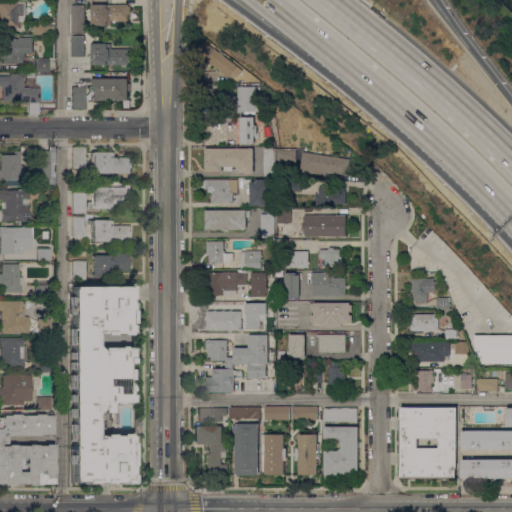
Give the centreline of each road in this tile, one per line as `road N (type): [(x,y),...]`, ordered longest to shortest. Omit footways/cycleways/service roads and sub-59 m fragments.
road 1 (tertiary): [(511,505),(0,507)]
road 2 (residential): [(378,505),(378,240),(385,203)]
road 3 (secondary): [(165,418),(166,125)]
road 4 (motorway): [(511,161),(327,0)]
road 5 (motorway): [(371,80),(511,214)]
road 6 (motorway): [(225,0),(371,80)]
road 7 (residential): [(166,125),(0,126)]
road 8 (motorway): [(268,0),(371,80)]
road 9 (secondary): [(166,125),(165,0)]
road 10 (motorway): [(511,99),(435,0)]
